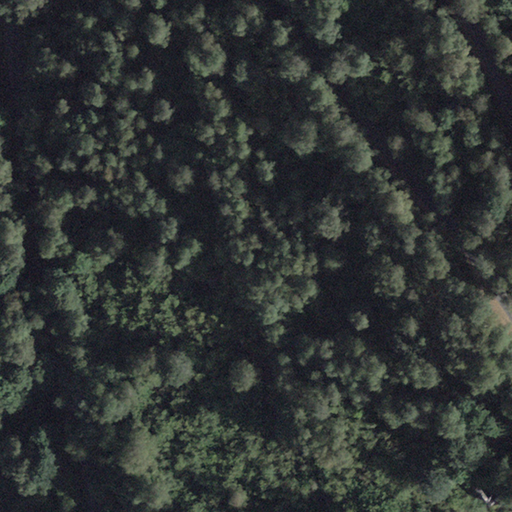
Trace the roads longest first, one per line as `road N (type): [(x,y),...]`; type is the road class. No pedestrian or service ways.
road 1 (unclassified): [(91,511),(60,394),(33,235),(9,78),(7,0)]
road 2 (unclassified): [(277,0),(319,73),(511,313)]
road 3 (unclassified): [(511,125),(461,0)]
